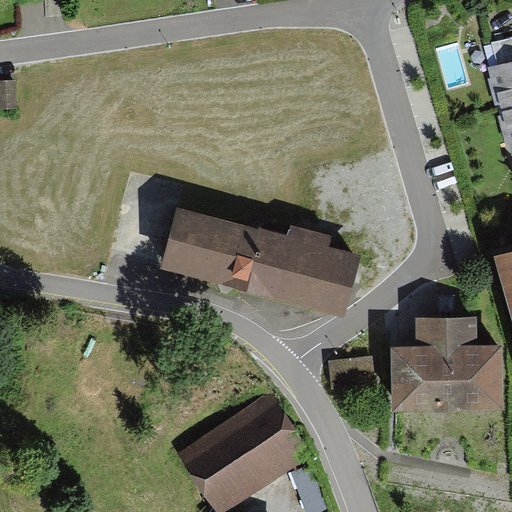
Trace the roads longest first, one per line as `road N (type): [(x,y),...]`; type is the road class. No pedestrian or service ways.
road 1 (residential): [(369,0),(434,247),(405,285),(289,365)]
road 2 (residential): [(0,49),(366,0)]
road 3 (residential): [(0,273),(167,302),(237,324),(289,365)]
road 4 (residential): [(289,365),(331,425),(363,511)]
